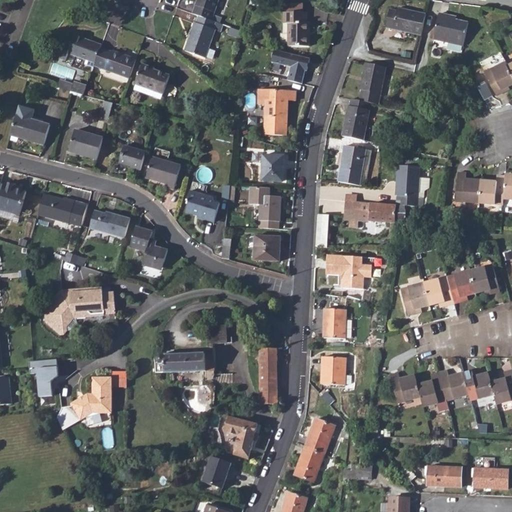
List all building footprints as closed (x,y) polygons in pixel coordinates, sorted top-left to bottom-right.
[(198,0),(193,15),(199,17),(212,22),(220,0),(198,0)] [(252,0),(251,5),(261,9),(263,0),(252,0)] [(287,5),(287,14),(304,14),(303,5),(287,5)] [(385,28),(420,35),(425,11),(397,5),(396,8),(389,7),(385,28)] [(439,10),(434,33),(465,40),(469,19),(456,17),(456,14),(439,10)] [(304,14),(287,14),(284,14),(284,25),(289,25),(290,48),(309,47),(309,25),(307,24),(307,14),(304,14)] [(212,22),(199,17),(197,24),(195,23),(185,52),(205,59),(214,36),(216,32),(221,34),(223,26),(212,22)] [(70,52),(88,59),(91,53),(99,56),(102,47),(103,44),(76,34),(72,42),(66,40),(60,57),(67,59),(70,52)] [(99,56),(96,64),(130,78),(137,59),(115,50),(114,52),(102,47),(99,56)] [(309,61),(274,52),(271,64),(289,69),(286,82),(301,86),(305,73),(306,73),(309,61)] [(88,59),(88,61),(96,64),(99,56),(91,53),(88,59)] [(511,70),(508,63),(506,59),(486,71),(498,95),(506,91),(504,87),(511,83),(511,70)] [(144,64),(137,84),(164,94),(171,75),(155,70),(156,68),(144,64)] [(360,95),(358,106),(367,107),(376,108),(383,71),(363,68),(359,94),(360,95)] [(62,78),(59,88),(69,91),(72,92),(75,82),(62,78)] [(75,82),(72,92),(75,93),(84,95),(88,86),(75,82)] [(164,94),(137,84),(135,88),(162,98),(164,94)] [(266,101),(265,137),(287,137),(289,102),(296,103),(296,93),(272,92),(271,101),(266,101)] [(105,103),(102,115),(109,117),(112,105),(105,103)] [(346,111),(341,142),(362,145),(367,114),(366,114),(367,107),(358,106),(348,104),(348,110),(346,111)] [(35,110),(19,106),(16,115),(32,120),(35,110)] [(16,115),(11,133),(27,138),(26,140),(44,145),(50,125),(32,120),(16,115)] [(454,121),(440,119),(438,129),(452,132),(454,121)] [(70,150),(97,158),(103,137),(76,129),(70,150)] [(131,166),(140,169),(146,151),(125,144),(120,161),(131,165),(131,166)] [(344,151),(339,187),(364,190),(369,154),(344,151)] [(153,156),(147,177),(167,184),(167,186),(174,188),(181,165),(153,156)] [(266,156),(264,181),(285,182),(286,157),(266,156)] [(397,196),(397,205),(399,204),(402,205),(423,206),(424,198),(417,197),(419,181),(419,169),(398,168),(396,196),(397,196)] [(457,200),(480,201),(482,179),(467,177),(468,171),(459,171),(457,200)] [(482,179),(480,201),(504,203),(504,195),(506,175),(497,174),(496,179),(482,179)] [(419,181),(417,197),(424,198),(424,195),(428,191),(428,181),(419,181)] [(0,185),(0,209),(20,215),(26,193),(14,189),(8,187),(0,185)] [(269,188),(253,187),(251,204),(262,205),(260,228),(281,230),(281,222),(282,222),(284,196),(273,196),(269,196),(269,188)] [(190,189),(186,200),(189,201),(186,210),(199,214),(198,216),(216,221),(221,202),(214,200),(215,197),(190,189)] [(45,194),(38,214),(69,224),(76,203),(68,200),(67,201),(45,194)] [(347,194),(347,202),(358,203),(358,195),(347,194)] [(358,203),(347,202),(345,219),(351,220),(351,226),(359,227),(360,220),(366,220),(366,224),(368,224),(373,224),(373,221),(377,221),(397,222),(397,205),(358,203)] [(399,204),(397,205),(397,222),(406,221),(406,213),(406,210),(404,207),(402,205),(399,204)] [(96,209),(94,216),(100,219),(96,229),(125,237),(131,217),(113,212),(112,214),(106,212),(96,209)] [(318,213),(317,246),(328,247),(329,214),(318,213)] [(94,216),(90,227),(96,229),(100,219),(94,216)] [(142,265),(158,269),(160,262),(164,263),(167,251),(155,247),(156,241),(150,239),(152,231),(136,227),(131,247),(146,252),(142,265)] [(257,236),(255,259),(281,260),(282,237),(257,236)] [(225,237),(223,257),(230,259),(232,237),(225,237)] [(328,273),(340,274),(343,277),(343,287),(364,288),(365,276),(373,276),(373,264),(363,263),(364,256),(329,255),(328,273)] [(494,264),(471,270),(477,292),(486,290),(492,289),(493,292),(501,290),(494,264)] [(471,270),(447,276),(454,302),(464,300),(462,296),(467,295),(477,292),(471,270)] [(447,276),(425,282),(430,304),(440,302),(445,300),(446,304),(454,302),(447,276)] [(417,312),(416,308),(422,306),(430,304),(425,282),(403,287),(409,314),(417,312)] [(44,310),(45,321),(60,334),(63,333),(66,330),(65,326),(64,325),(75,312),(87,311),(91,315),(104,314),(116,313),(115,303),(104,304),(103,294),(103,291),(98,291),(96,294),(90,294),(87,292),(81,292),(81,290),(61,291),(44,310)] [(115,294),(103,294),(104,304),(115,303),(115,294)] [(325,308),(324,337),(346,338),(347,309),(325,308)] [(64,325),(65,326),(73,317),(104,315),(104,314),(91,315),(87,311),(75,312),(64,325)] [(226,324),(210,324),(212,346),(214,346),(214,343),(227,343),(226,324)] [(278,377),(277,347),(269,347),(260,347),(260,356),(260,404),(278,404),(278,377)] [(158,359),(158,361),(165,361),(165,371),(206,371),(206,353),(165,353),(165,355),(163,354),(161,354),(159,354),(158,355),(158,357),(158,359)] [(324,357),(322,384),(346,385),(347,357),(324,357)] [(55,361),(28,364),(30,377),(37,376),(40,400),(53,399),(51,384),(57,377),(55,361)] [(448,370),(438,372),(445,400),(468,394),(463,372),(449,376),(448,370)] [(472,370),(463,372),(468,394),(470,400),(493,394),(490,383),(488,372),(474,376),(472,370)] [(505,379),(490,383),(493,394),(495,404),(511,399),(511,371),(511,370),(503,372),(505,379)] [(417,384),(415,375),(401,378),(399,372),(390,374),(398,402),(420,396),(417,384)] [(432,380),(417,384),(420,396),(422,406),(445,400),(438,372),(430,375),(432,380)] [(110,413),(112,377),(92,377),(92,393),(86,393),(70,402),(79,419),(91,412),(110,413)] [(0,403),(10,403),(8,378),(0,378),(0,403)] [(236,445),(251,449),(254,439),(258,423),(228,416),(224,431),(239,434),(236,445)] [(318,418),(307,447),(327,454),(338,426),(318,418)] [(251,449),(236,445),(234,453),(249,458),(251,449)] [(327,454),(307,447),(296,475),(317,482),(327,454)] [(211,456),(202,481),(223,488),(231,463),(211,456)] [(346,470),(345,478),(372,479),(373,466),(353,465),(353,470),(346,470)] [(429,467),(429,486),(462,487),(463,468),(429,467)] [(476,469),(475,488),(508,489),(509,471),(476,469)] [(296,489),(295,494),(309,499),(311,494),(296,489)] [(289,493),(283,511),(305,511),(309,499),(295,494),(289,493)] [(392,497),(391,511),(409,511),(410,498),(392,497)] [(207,503),(204,511),(229,511),(230,510),(207,503)]
